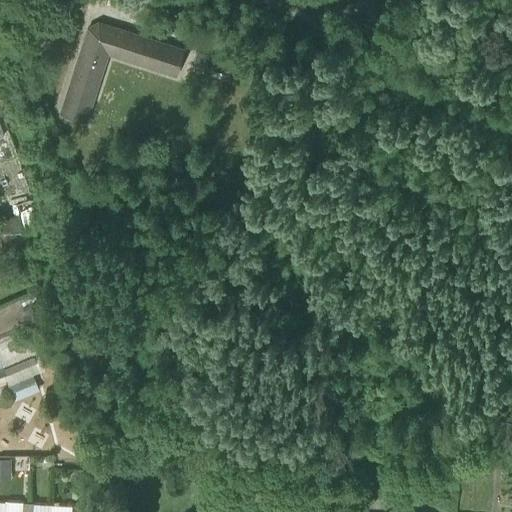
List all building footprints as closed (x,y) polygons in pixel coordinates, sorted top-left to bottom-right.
[(185,49),(94,20),(89,23),(61,113),(87,121),(108,53),(176,75),(185,49)] [(196,59),(243,74),(246,65),(199,50),(196,59)] [(3,233),(22,232),(20,214),(1,218),(3,233)] [(8,374),(38,362),(34,353),(5,365),(8,374)] [(0,477),(12,477),(12,458),(0,457),(0,477)] [(75,511),(75,501),(36,503),(35,511),(75,511)]
